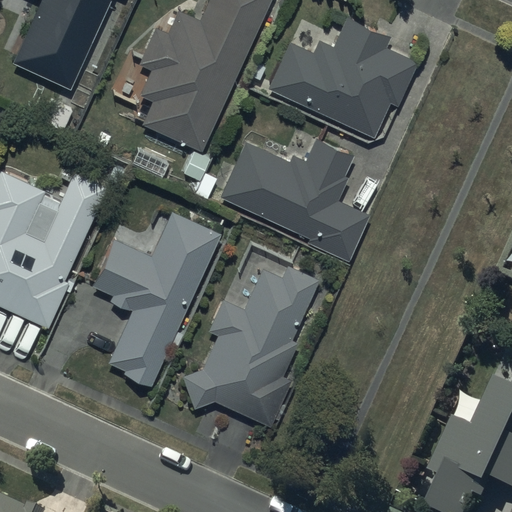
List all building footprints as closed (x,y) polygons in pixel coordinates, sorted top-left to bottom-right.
[(40,0),(13,61),(69,86),(108,0),(40,0)] [(268,0),(207,0),(198,20),(179,12),(168,35),(154,28),(138,63),(151,69),(139,95),(152,100),(142,121),(202,148),(268,0)] [(313,53),(289,41),(267,87),(372,136),(388,102),(395,105),(416,60),(385,45),(390,36),(347,15),(333,45),(320,39),(313,53)] [(352,154),(314,137),(304,161),(291,155),(289,161),(243,140),(218,197),(309,237),(308,241),(347,259),(367,212),(336,199),(347,175),(343,173),(352,154)] [(71,173),(59,200),(43,194),(45,191),(0,171),(0,305),(46,326),(105,187),(71,173)] [(150,256),(113,239),(91,284),(112,294),(109,298),(131,309),(107,361),(124,369),(123,372),(149,385),(219,233),(170,211),(150,256)] [(282,277),(260,267),(243,307),(223,298),(208,329),(216,333),(201,367),(182,376),(193,407),(212,399),(269,424),(290,378),(281,374),(296,341),(291,339),(318,279),(287,266),(282,277)] [(511,392),(495,385),(475,433),(453,424),(430,476),(441,480),(427,511),(469,511),(475,500),(482,503),(490,485),(511,495),(511,392)] [(0,511),(29,511),(28,511),(27,511),(24,511),(0,500),(0,511)]
